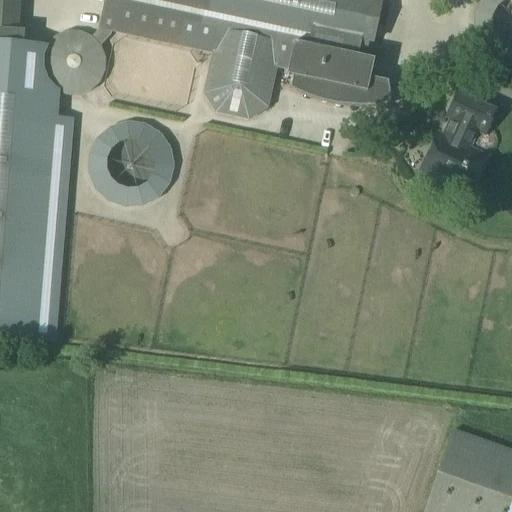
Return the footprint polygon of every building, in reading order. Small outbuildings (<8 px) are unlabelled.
[(0,0),(0,45),(12,46),(13,38),(15,0),(0,0)] [(41,55),(41,67),(45,79),(54,88),(65,93),(78,93),(89,89),(98,80),(104,69),(104,57),(100,45),(113,31),(214,53),(205,93),(218,112),(250,119),(269,107),(278,67),(296,71),(292,91),(300,95),(303,96),(314,100),(321,103),(328,104),(332,105),(336,106),(343,107),(351,108),(354,108),(362,108),(366,108),(373,108),(385,107),(392,106),(389,84),(371,81),(375,61),(359,58),(363,38),(368,39),(370,33),(375,34),(377,25),(372,23),(376,3),(371,2),(371,0),(107,0),(102,24),(91,36),(79,31),(67,30),(55,35),(46,44),(41,55)] [(511,0),(474,0),(462,34),(511,52),(511,0)] [(26,39),(13,38),(12,46),(0,45),(0,342),(55,347),(71,121),(57,120),(59,97),(49,94),(43,89),(39,77),(40,52),(26,50),(26,39)] [(438,134),(420,171),(469,195),(487,158),(470,150),(477,134),(485,138),(500,105),(459,87),(456,93),(451,95),(444,111),(446,116),(444,120),(448,121),(440,136),(438,134)] [(136,181),(165,175),(155,127),(146,129),(148,141),(117,147),(112,123),(80,129),(94,198),(137,190),(136,181)] [(511,511),(511,450),(452,430),(422,511),(511,511)]
